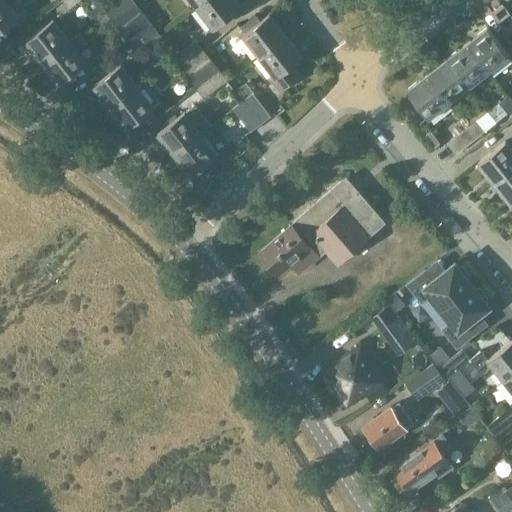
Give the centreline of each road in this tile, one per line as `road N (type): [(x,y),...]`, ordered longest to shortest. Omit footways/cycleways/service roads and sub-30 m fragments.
road 1 (tertiary): [(366,511),(246,329),(179,244)]
road 2 (residential): [(511,270),(358,81)]
road 3 (residential): [(179,244),(358,81)]
road 4 (tertiary): [(179,244),(117,186),(0,105)]
road 5 (residential): [(358,81),(452,0)]
